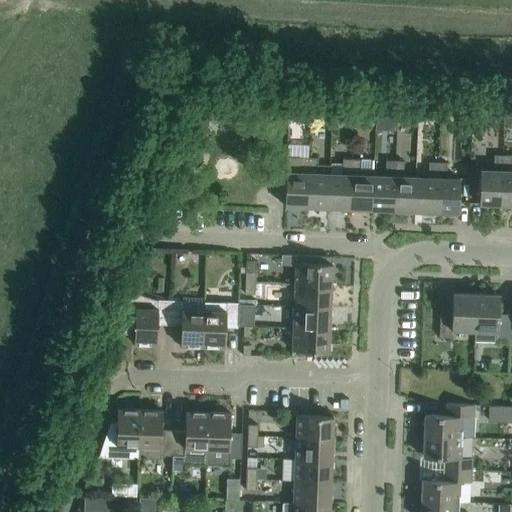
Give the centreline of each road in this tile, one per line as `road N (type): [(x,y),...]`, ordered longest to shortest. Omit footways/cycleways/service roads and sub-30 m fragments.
road 1 (residential): [(67,511),(112,375),(384,383)]
road 2 (residential): [(412,249),(116,239)]
road 3 (residential): [(384,383),(393,276),(412,249)]
road 4 (residential): [(375,511),(384,383)]
